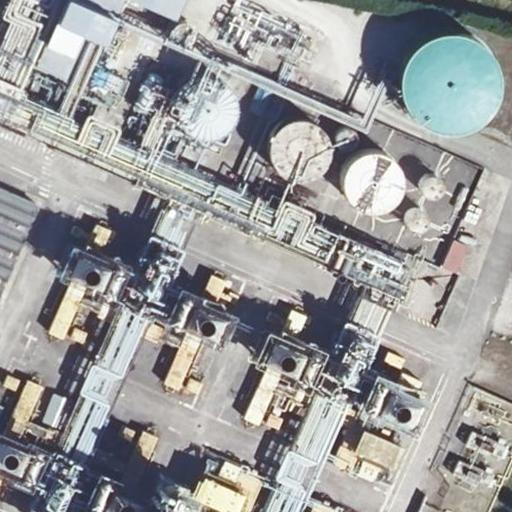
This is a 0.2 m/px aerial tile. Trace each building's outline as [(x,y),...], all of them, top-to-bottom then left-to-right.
[(59,0),(31,67),(67,81),(87,30),(96,35),(105,39),(114,14),(120,0),(126,0),(170,20),(179,0),(59,0)] [(494,100),(500,85),(501,69),(496,53),(487,40),(474,31),(458,27),(442,27),(427,33),(415,43),(407,57),(403,73),(405,89),(412,103),(424,115),(438,122),(454,124),(470,121),(484,112),(494,100)] [(236,120),(240,112),(242,103),(240,94),(236,87),(229,81),(221,77),(212,76),(204,78),(196,83),(190,90),(187,98),(187,108),(190,116),(195,124),(203,129),(211,131),(221,130),(229,127),(236,120)] [(323,163),(328,155),(330,146),(329,136),(325,128),(319,122),(312,118),(303,116),(295,117),(287,121),(280,127),(275,135),(274,145),(275,154),(280,162),(288,169),(297,172),(306,172),(315,169),(323,163)] [(352,142),(354,138),(355,135),(355,131),(353,128),(351,126),(348,124),(345,124),(342,124),(339,125),(336,127),(335,130),(334,134),(334,137),(336,141),(339,143),(342,145),(346,145),(349,144),(352,142)] [(398,200),(404,191),(407,181),(406,171),(402,161),(395,153),(385,148),(375,146),(365,148),(355,153),(348,161),(344,170),(343,181),(346,191),(351,200),(359,206),(369,210),(380,210),(390,206),(398,200)] [(444,192),(446,189),(447,185),(447,180),(445,177),(442,174),(439,172),(435,171),(431,172),(427,173),(424,176),(422,180),(422,184),(423,189),(425,192),(428,195),(432,196),(436,196),(441,195),(444,192)] [(471,189),(463,186),(454,207),(461,210),(471,189)] [(0,189),(0,278),(33,205),(0,189)] [(318,241),(333,246),(338,229),(316,222),(319,210),(286,200),(276,232),(317,245),(318,241)] [(426,228),(429,225),(430,221),(431,217),(430,214),(428,211),(425,208),(421,207),(418,207),(414,208),(411,210),(408,213),(407,217),(407,221),(408,224),(411,228),(414,230),(418,231),(422,230),(426,228)] [(455,223),(447,220),(438,242),(445,245),(455,223)] [(93,223),(85,240),(103,247),(110,232),(93,223)] [(128,257),(116,253),(102,284),(101,288),(136,302),(161,312),(175,280),(167,274),(181,242),(167,236),(142,225),(128,257)] [(85,240),(60,229),(47,262),(73,272),(91,280),(102,284),(116,253),(103,247),(85,240)] [(468,244),(454,238),(443,265),(457,271),(468,244)] [(91,280),(73,272),(48,330),(80,345),(86,332),(71,325),(91,280)] [(208,274),(202,290),(221,298),(228,282),(208,274)] [(202,290),(175,280),(161,312),(166,314),(187,321),(206,329),(210,333),(217,335),(231,303),(225,300),(221,298),(218,297),(206,292),(202,290)] [(109,300),(101,297),(95,312),(102,315),(109,300)] [(290,308),(281,328),(296,334),(305,315),(290,308)] [(330,310),(315,342),(301,375),(285,368),(266,411),(283,418),(300,379),(327,391),(347,399),(339,418),(345,420),(351,406),(406,429),(409,420),(355,397),(369,364),(364,362),(378,330),(363,324),(330,310)] [(164,325),(146,317),(139,333),(157,341),(164,325)] [(281,328),(258,319),(245,352),(266,360),(285,368),(301,375),(315,342),(296,334),(281,328)] [(206,329),(187,321),(161,381),(196,396),(202,383),(186,377),(206,329)] [(388,352),(381,369),(398,376),(406,359),(388,352)] [(285,368),(266,360),(240,417),(277,433),(283,418),(266,411),(285,368)] [(381,369),(369,364),(355,397),(409,420),(423,388),(418,385),(398,376),(381,369)] [(19,391),(5,424),(24,432),(45,383),(27,376),(25,381),(8,373),(3,385),(19,391)] [(70,394),(59,389),(44,421),(56,427),(70,394)] [(398,439),(356,421),(349,438),(342,435),(330,464),(372,482),(382,458),(388,461),(398,439)] [(5,424),(0,422),(0,459),(6,462),(10,464),(21,436),(24,432),(5,424)] [(132,443),(119,473),(139,481),(160,433),(141,425),(139,431),(121,423),(115,436),(132,443)] [(276,438),(252,427),(247,437),(271,448),(276,438)] [(508,445),(470,428),(463,444),(501,460),(508,445)] [(39,443),(21,436),(10,464),(5,476),(22,483),(39,443)] [(69,452),(46,443),(20,506),(34,511),(51,511),(66,478),(77,482),(86,459),(69,452)] [(206,449),(188,493),(215,504),(211,511),(251,511),(267,474),(206,449)] [(494,473),(459,458),(452,475),(487,489),(494,473)] [(187,471),(157,459),(133,511),(168,511),(173,501),(187,471)] [(119,473),(88,461),(75,493),(79,495),(119,511),(132,511),(144,484),(139,481),(119,473)] [(119,511),(79,495),(72,511),(119,511)] [(349,511),(314,496),(308,509),(315,511),(349,511)] [(202,511),(173,501),(168,511),(202,511)]
